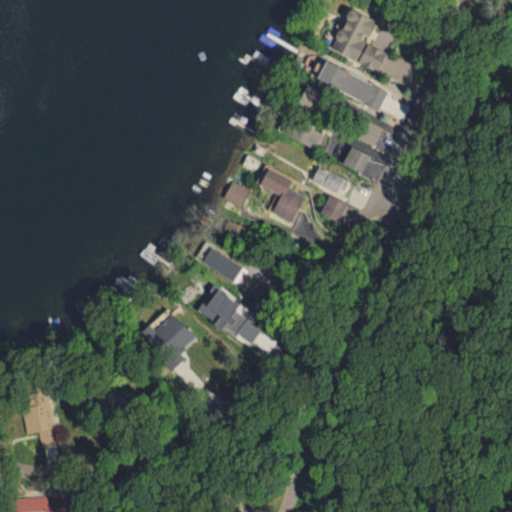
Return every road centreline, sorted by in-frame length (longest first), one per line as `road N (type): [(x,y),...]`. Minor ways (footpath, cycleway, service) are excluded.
road 1 (residential): [(458,0),(242,418),(237,471),(246,511)]
road 2 (residential): [(284,511),(422,173),(511,103)]
